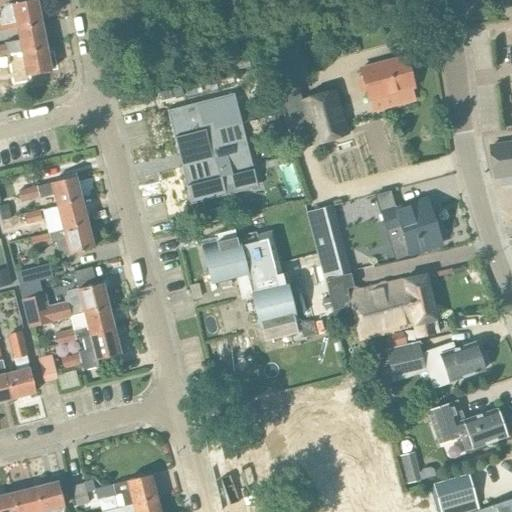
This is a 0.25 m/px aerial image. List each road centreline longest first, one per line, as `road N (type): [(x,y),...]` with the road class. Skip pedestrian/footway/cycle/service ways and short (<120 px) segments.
road 1 (residential): [(176,402),(100,102)]
road 2 (residential): [(511,297),(471,165),(440,0)]
road 3 (residential): [(0,448),(176,402)]
